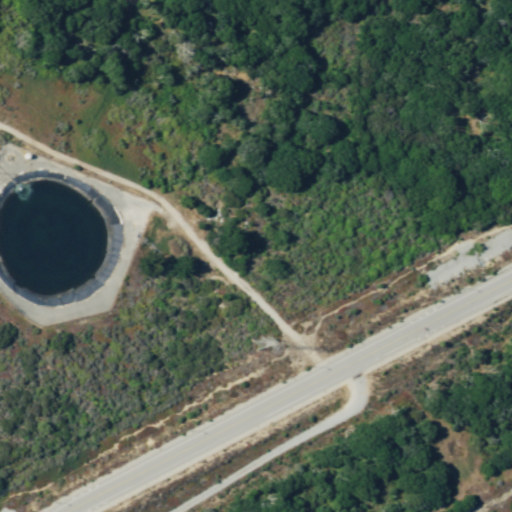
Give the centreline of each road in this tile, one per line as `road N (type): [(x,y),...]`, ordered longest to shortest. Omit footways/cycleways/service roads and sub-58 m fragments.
road 1 (tertiary): [(74,511),(316,372),(511,276)]
road 2 (track): [(316,372),(150,194),(0,127)]
